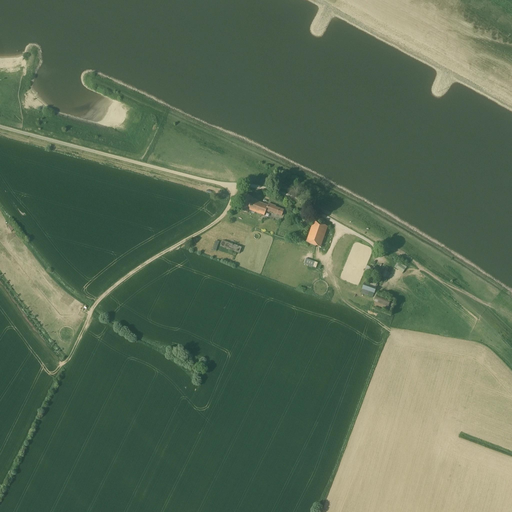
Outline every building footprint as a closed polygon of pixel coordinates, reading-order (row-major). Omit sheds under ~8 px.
[(269,211),(282,216),(284,210),(275,207),(275,206),(268,204),(268,205),(252,200),(253,198),(245,195),(239,210),(247,213),(248,209),(264,215),(266,211),(269,212),(269,211)] [(317,246),(320,247),(327,227),(313,222),(306,242),(317,246)] [(220,246),(240,253),(241,248),(222,241),(220,246)] [(304,263),(313,267),(315,262),(305,259),(304,263)] [(394,267),(403,273),(406,267),(397,262),(394,267)] [(373,268),(369,267),(368,271),(377,275),(379,271),(377,270),(378,268),(374,267),(373,268)] [(362,289),(374,293),(376,287),(364,283),(362,289)] [(391,302),(377,297),(374,305),(388,310),(391,302)]
